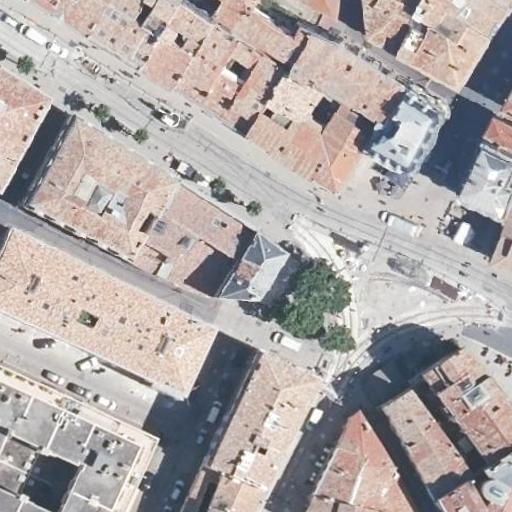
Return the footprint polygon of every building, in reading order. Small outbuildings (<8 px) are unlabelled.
[(44,0),(60,9),(94,31),(113,0),(44,0)] [(113,0),(94,31),(115,44),(144,62),(163,31),(181,0),(113,0)] [(219,15),(203,4),(196,0),(181,0),(163,31),(144,62),(156,70),(177,83),(209,32),(219,15)] [(211,0),(219,4),(218,6),(297,57),(314,25),(303,20),(298,29),(295,27),(300,18),(283,7),(272,0),(211,0)] [(311,0),(338,13),(339,0),(311,0)] [(366,0),(371,32),(411,54),(442,70),(462,81),(472,64),(473,63),(479,53),(494,28),(451,0),(366,0)] [(451,0),(494,28),(503,10),(508,0),(451,0)] [(251,129),(291,60),(219,15),(209,32),(177,83),(206,101),(251,129)] [(297,57),(296,60),(295,62),(291,60),(251,129),(288,153),(340,185),(347,184),(371,143),(369,142),(377,125),(340,102),(329,119),(313,108),(328,84),(356,103),(360,97),(393,118),(401,103),(414,81),(383,62),(345,39),(324,30),(314,25),(297,57)] [(23,84),(0,70),(0,178),(45,98),(23,84)] [(446,100),(414,81),(401,103),(410,107),(401,123),(398,124),(395,124),(393,124),(390,124),(380,118),(377,125),(369,142),(371,143),(386,152),(410,165),(422,163),(438,131),(448,111),(448,110),(449,109),(449,108),(450,106),(450,105),(449,104),(449,103),(448,102),(448,101),(447,101),(446,100)] [(410,107),(401,103),(393,118),(390,124),(393,124),(395,124),(398,124),(401,123),(410,107)] [(492,122),(488,131),(511,143),(511,121),(496,113),(492,122)] [(78,234),(126,259),(174,180),(125,149),(70,114),(45,159),(20,204),(78,234)] [(511,143),(488,131),(472,161),(462,182),(466,192),(511,212),(511,207),(511,143)] [(211,294),(252,229),(215,206),(174,180),(126,259),(156,274),(170,281),(179,285),(211,294)] [(465,224),(461,222),(453,236),(470,246),(479,232),(477,229),(473,227),(468,224),(465,224)] [(511,264),(511,227),(506,226),(503,233),(494,258),(511,264)] [(195,360),(209,328),(162,304),(52,251),(8,229),(0,247),(0,310),(179,394),(195,360)] [(270,242),(252,229),(211,294),(229,296),(254,298),(282,251),(270,242)] [(432,412),(485,375),(476,364),(468,356),(457,346),(410,382),(414,388),(432,412)] [(285,365),(256,351),(248,368),(227,411),(209,449),(201,465),(228,477),(213,507),(225,511),(247,511),(264,480),(301,406),(311,388),(315,380),(285,365)] [(0,368),(0,511),(118,511),(123,502),(152,439),(140,434),(91,411),(36,385),(0,368)] [(476,469),(511,443),(511,410),(503,399),(493,385),(485,375),(432,412),(476,469)] [(431,499),(476,469),(432,412),(414,388),(382,403),(397,434),(398,436),(431,499)] [(388,471),(389,462),(357,409),(350,417),(344,428),(335,446),(362,457),(360,466),(388,471)] [(511,511),(511,443),(476,469),(431,499),(437,511),(511,511)] [(406,493),(389,462),(388,471),(360,466),(362,457),(335,446),(326,465),(312,494),(375,506),(392,509),(406,493)] [(228,477),(201,465),(185,502),(179,511),(209,511),(213,507),(228,477)] [(392,509),(375,506),(373,511),(416,511),(414,508),(406,493),(392,509)] [(373,511),(375,506),(312,494),(310,497),(305,508),(302,511),(373,511)]
